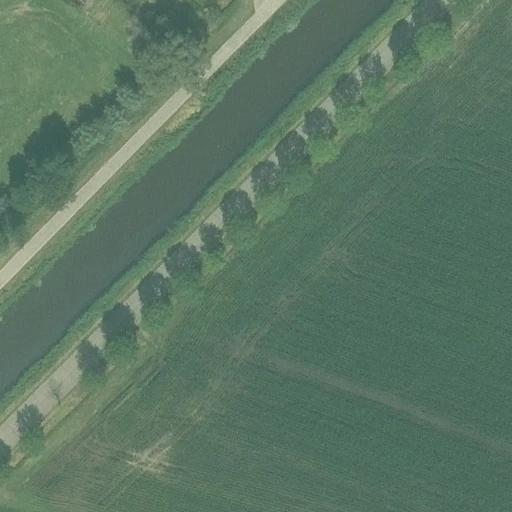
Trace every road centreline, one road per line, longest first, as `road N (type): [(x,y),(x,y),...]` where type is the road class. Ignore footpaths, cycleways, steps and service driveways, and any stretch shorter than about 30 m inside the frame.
road 1 (unclassified): [(0,441),(434,0)]
road 2 (unclassified): [(0,278),(277,0)]
